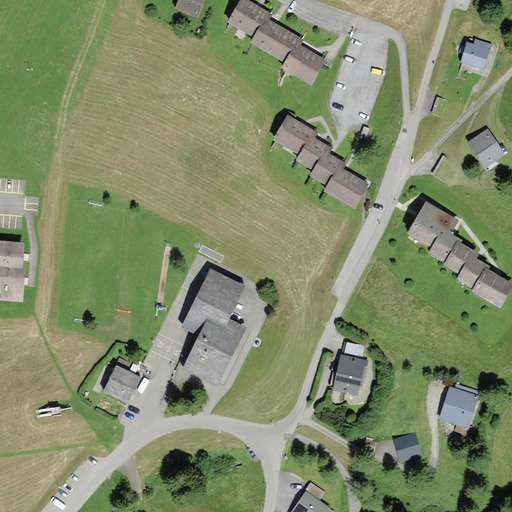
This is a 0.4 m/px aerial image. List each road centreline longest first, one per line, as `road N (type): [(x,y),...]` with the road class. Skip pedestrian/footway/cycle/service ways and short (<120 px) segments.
road 1 (unclassified): [(401,170),(283,430)]
road 2 (unclassified): [(70,511),(116,457),(169,425),(215,422),(267,439)]
road 3 (unclassified): [(450,0),(401,170)]
road 4 (residential): [(401,170),(417,166),(511,73)]
